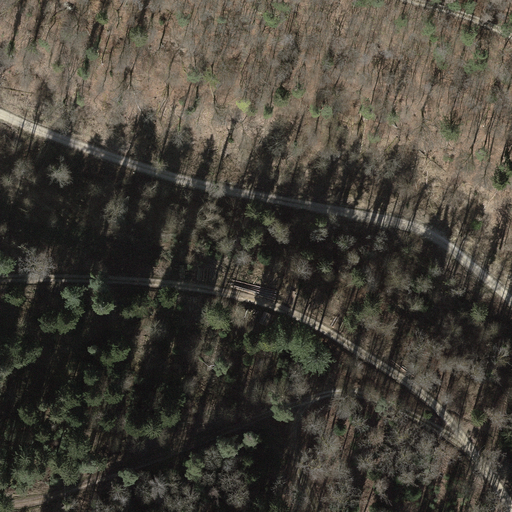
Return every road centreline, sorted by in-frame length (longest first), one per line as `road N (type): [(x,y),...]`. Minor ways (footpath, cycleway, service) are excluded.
road 1 (track): [(0,282),(191,287),(329,329),(434,404),(511,506)]
road 2 (track): [(0,107),(46,133),(193,181),(432,230),(511,293)]
road 3 (track): [(468,447),(376,399),(334,391),(194,448),(37,502),(0,506)]
road 4 (track): [(315,511),(293,459),(294,424),(309,399)]
